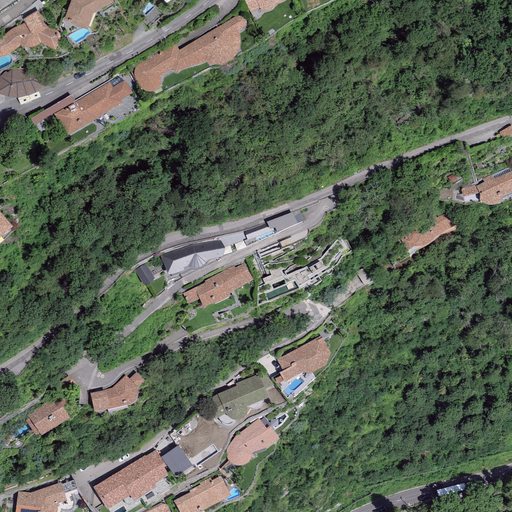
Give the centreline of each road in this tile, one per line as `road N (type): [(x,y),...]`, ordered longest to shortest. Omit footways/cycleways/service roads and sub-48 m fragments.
road 1 (residential): [(80,470),(131,446),(308,328),(320,309),(311,304),(101,373),(85,366),(86,351),(118,322),(310,220),(316,198)]
road 2 (unclassified): [(316,198),(128,257),(0,365)]
road 3 (residential): [(7,109),(126,54),(209,0)]
road 4 (unclassified): [(511,121),(316,198)]
road 5 (primary): [(368,511),(511,469)]
